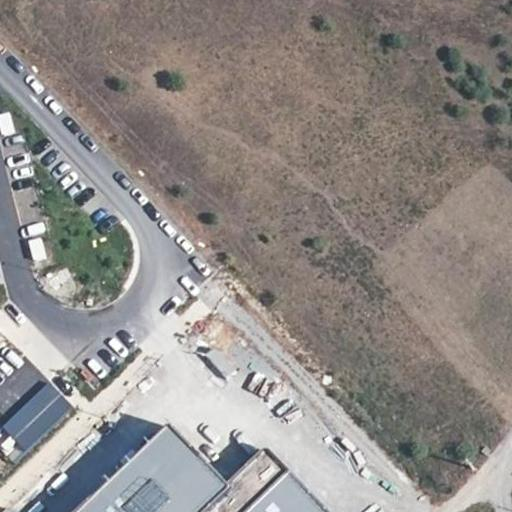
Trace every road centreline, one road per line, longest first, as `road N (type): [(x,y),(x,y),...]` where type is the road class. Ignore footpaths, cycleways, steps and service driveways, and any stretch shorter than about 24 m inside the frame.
road 1 (unclassified): [(0,193),(27,292),(56,323),(89,334),(130,323),(153,295),(161,264),(150,224)]
road 2 (unclassified): [(150,224),(0,73)]
